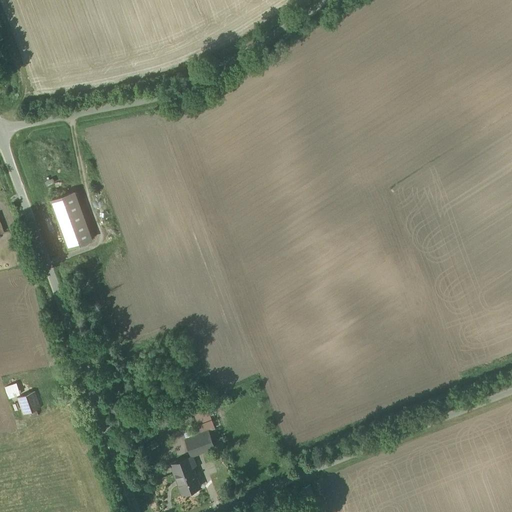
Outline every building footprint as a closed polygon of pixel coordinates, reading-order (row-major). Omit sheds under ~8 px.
[(74,193),(51,201),(68,246),(91,238),(74,193)] [(34,391),(18,397),(24,414),(29,412),(31,418),(39,415),(37,409),(40,408),(34,391)] [(206,406),(197,409),(199,414),(195,415),(198,424),(211,419),(206,406)] [(202,434),(186,439),(192,455),(207,449),(202,434)] [(189,458),(172,465),(175,472),(191,466),(189,458)] [(175,472),(182,493),(200,486),(192,466),(191,466),(175,472)] [(301,486),(307,502),(316,499),(311,483),(301,486)]
